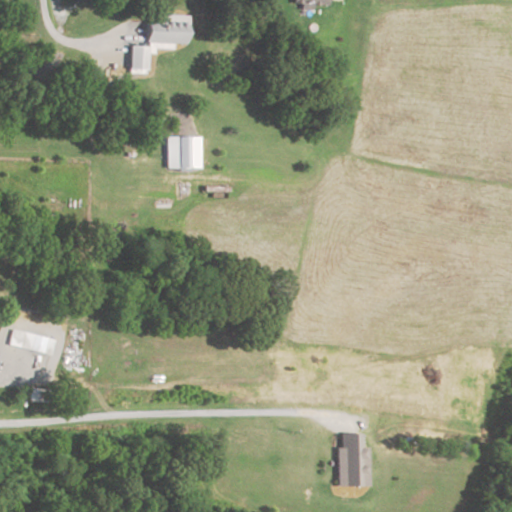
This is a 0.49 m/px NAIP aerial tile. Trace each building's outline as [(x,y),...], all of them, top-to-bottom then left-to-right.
[(142,42),(183,45),(185,17),(158,15),(157,24),(143,23),(142,42)] [(144,48),(143,73),(125,72),(126,47),(144,48)] [(165,137),(189,137),(189,121),(165,121),(165,137)] [(198,167),(197,136),(163,136),(163,168),(198,167)] [(17,332),(48,340),(44,357),(13,349),(17,332)] [(337,436),(337,448),(332,448),(332,488),(363,489),(364,449),(356,449),(356,436),(337,436)]
